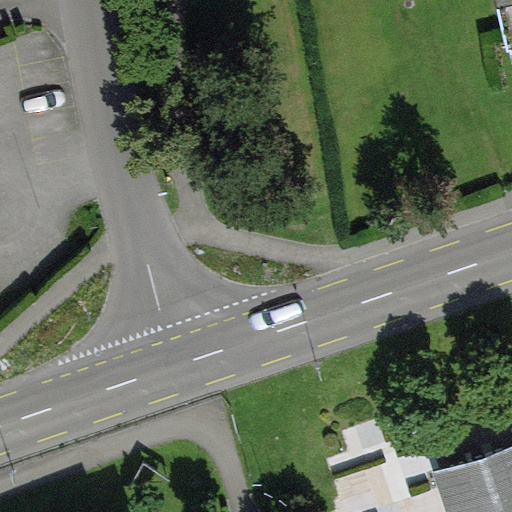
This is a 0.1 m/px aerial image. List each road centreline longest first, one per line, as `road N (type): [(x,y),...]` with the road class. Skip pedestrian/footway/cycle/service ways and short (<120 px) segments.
road 1 (residential): [(179,365),(84,0)]
road 2 (secondary): [(179,365),(511,252)]
road 3 (secondary): [(0,427),(179,365)]
road 4 (residential): [(511,430),(387,472),(401,511)]
